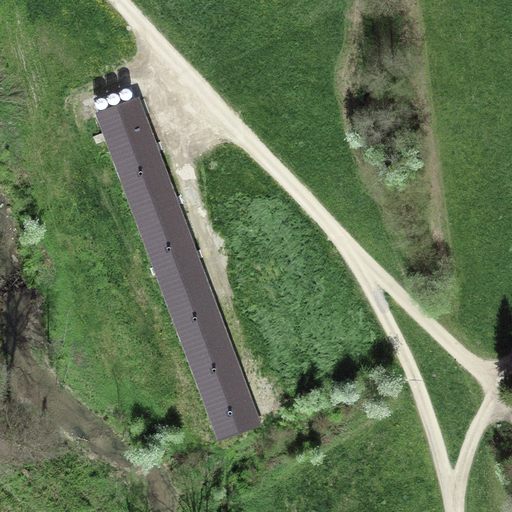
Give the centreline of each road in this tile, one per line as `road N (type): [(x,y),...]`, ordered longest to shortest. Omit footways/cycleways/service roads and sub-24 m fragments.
road 1 (unclassified): [(108,0),(349,247),(415,379),(456,511)]
road 2 (track): [(349,247),(511,408)]
road 3 (track): [(455,504),(473,435),(511,367)]
